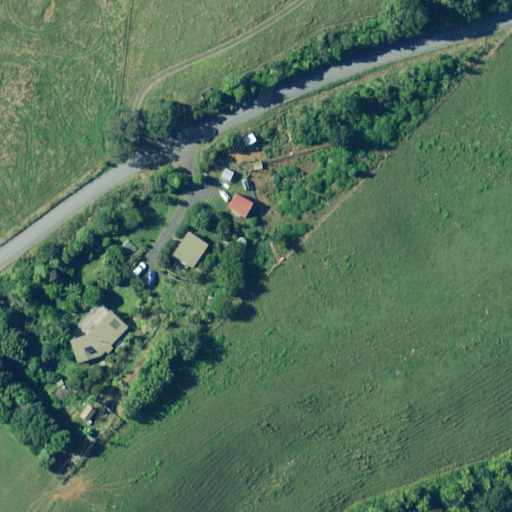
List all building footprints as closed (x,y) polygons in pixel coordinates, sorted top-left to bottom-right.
[(139,71),(130,69),(126,83),(135,85),(139,71)] [(225,154),(216,150),(207,171),(215,174),(225,154)] [(235,171),(225,166),(221,175),(231,180),(235,171)] [(207,243),(187,231),(173,254),(193,266),(207,243)] [(130,331),(101,301),(77,325),(86,334),(70,340),(77,361),(103,351),(114,347),(130,331)] [(97,409),(89,404),(81,415),(88,421),(97,409)]
